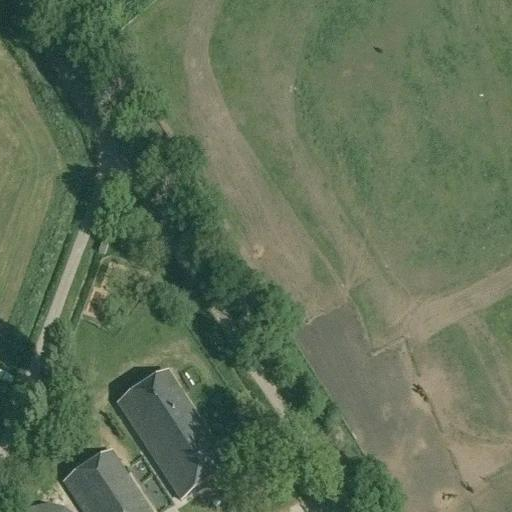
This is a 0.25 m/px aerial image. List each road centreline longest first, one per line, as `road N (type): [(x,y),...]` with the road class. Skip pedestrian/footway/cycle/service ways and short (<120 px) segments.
road 1 (unclassified): [(349,511),(118,157)]
road 2 (unclassified): [(0,464),(118,157)]
road 3 (unclassified): [(118,157),(15,0)]
